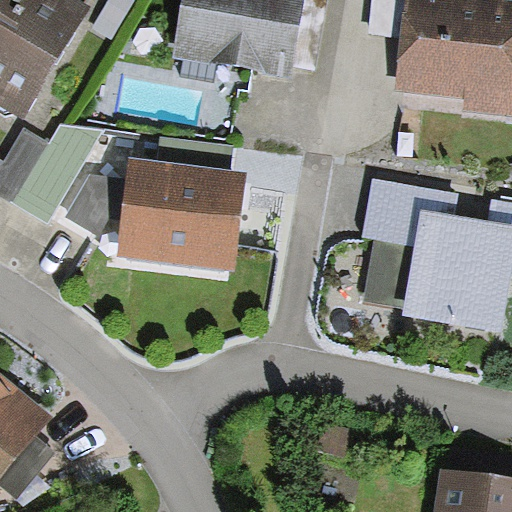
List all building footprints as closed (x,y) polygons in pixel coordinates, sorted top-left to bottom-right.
[(91,6),(80,0),(33,0),(15,32),(0,22),(0,106),(24,121),(91,6)] [(0,0),(0,22),(15,32),(33,0),(0,0)] [(134,0),(133,0),(107,0),(92,28),(112,39),(134,0)] [(182,0),(172,57),(291,77),(293,67),(304,0),(182,0)] [(304,0),(293,67),(315,71),(327,0),(304,0)] [(405,0),(371,0),(368,35),(401,39),(405,0)] [(511,0),(405,0),(401,39),(395,89),(466,97),(465,111),(511,116),(511,0)] [(103,131),(60,126),(48,143),(13,204),(48,224),(55,213),(78,173),(103,131)] [(48,143),(24,129),(5,163),(0,171),(0,196),(13,204),(48,143)] [(247,172),(128,158),(126,180),(120,232),(117,257),(235,270),(247,172)] [(78,173),(55,213),(98,236),(120,232),(126,180),(78,173)] [(446,213),(378,202),(370,250),(411,257),(402,314),(489,328),(504,233),(444,223),(446,213)] [(54,415),(0,370),(0,480),(37,436),(54,415)] [(351,429),(320,420),(311,450),(342,459),(351,429)] [(56,451),(37,436),(0,480),(0,485),(17,499),(56,451)] [(511,511),(511,479),(440,470),(434,511),(511,511)]
